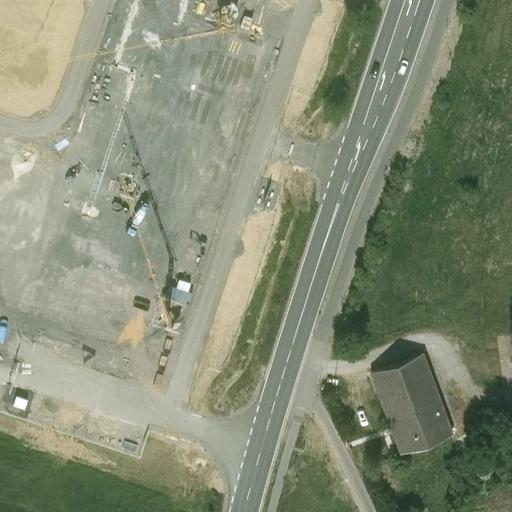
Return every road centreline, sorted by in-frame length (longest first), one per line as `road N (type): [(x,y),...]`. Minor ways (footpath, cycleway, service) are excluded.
road 1 (secondary): [(283,372),(403,0)]
road 2 (unclassified): [(368,511),(315,406),(283,372)]
road 3 (secondary): [(244,511),(283,372)]
